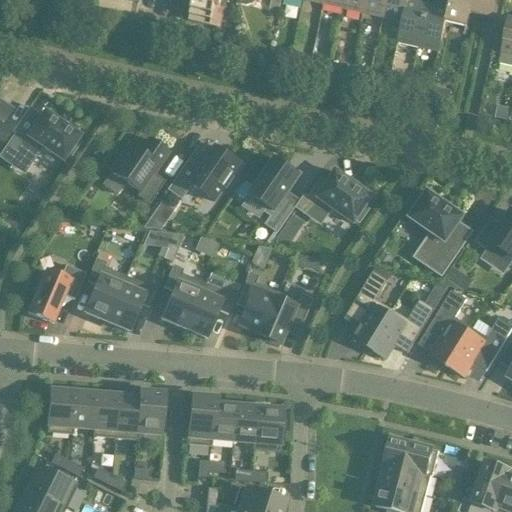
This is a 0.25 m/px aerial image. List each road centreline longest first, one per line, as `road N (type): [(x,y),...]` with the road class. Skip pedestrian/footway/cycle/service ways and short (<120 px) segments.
road 1 (residential): [(511,158),(0,44)]
road 2 (residential): [(511,416),(304,374)]
road 3 (residential): [(177,367),(1,352)]
road 4 (residential): [(166,511),(177,367)]
road 5 (residential): [(299,511),(304,374)]
road 6 (residential): [(304,374),(177,367)]
